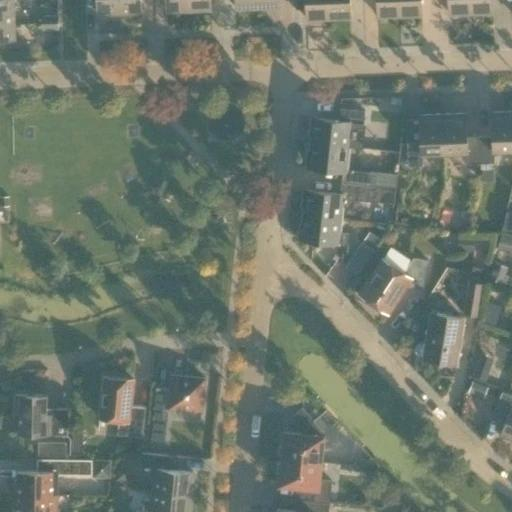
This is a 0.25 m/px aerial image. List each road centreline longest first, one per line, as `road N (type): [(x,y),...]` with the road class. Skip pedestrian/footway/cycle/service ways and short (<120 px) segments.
road 1 (unclassified): [(511,487),(321,296),(265,272)]
road 2 (residential): [(0,80),(285,68)]
road 3 (residential): [(237,511),(265,272)]
road 4 (residential): [(285,68),(511,61)]
road 5 (residential): [(265,272),(285,68)]
